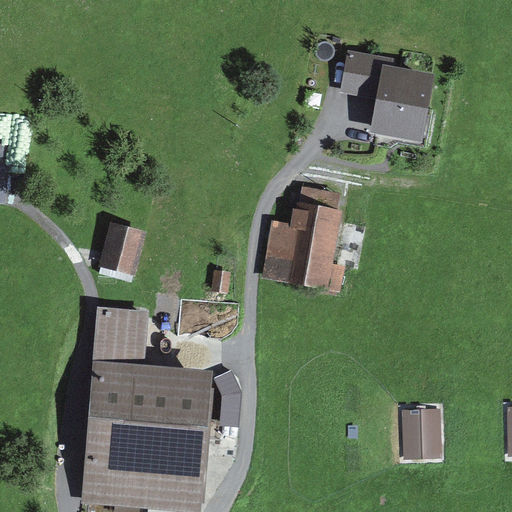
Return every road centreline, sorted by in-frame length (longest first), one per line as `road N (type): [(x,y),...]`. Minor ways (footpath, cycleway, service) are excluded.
road 1 (track): [(214,511),(241,463),(247,432),(250,303),(265,207),(315,142),(335,94)]
road 2 (unknown): [(57,511),(94,298),(76,244),(18,184)]
